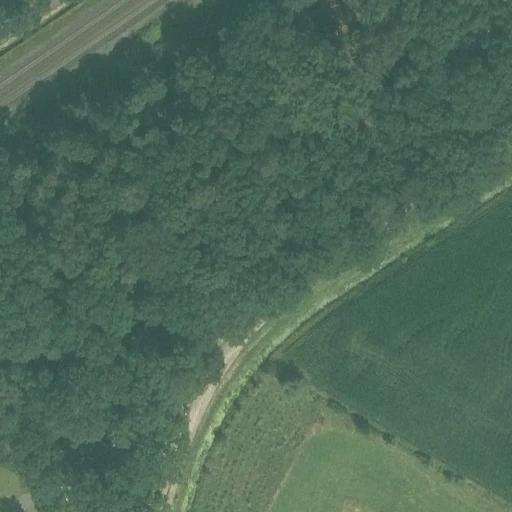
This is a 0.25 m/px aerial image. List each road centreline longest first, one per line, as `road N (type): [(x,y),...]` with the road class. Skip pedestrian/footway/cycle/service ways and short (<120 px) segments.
road 1 (unclassified): [(13,511),(274,311),(511,146)]
road 2 (track): [(229,348),(175,511)]
